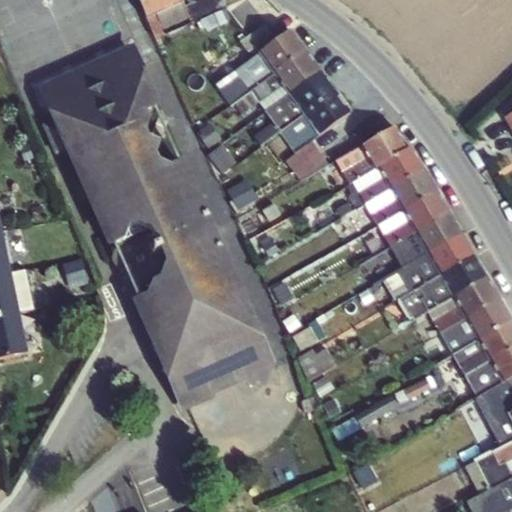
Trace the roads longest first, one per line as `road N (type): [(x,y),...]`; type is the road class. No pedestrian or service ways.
road 1 (residential): [(64,511),(176,426),(117,334),(10,511)]
road 2 (residential): [(511,268),(454,170),(359,52),(295,0)]
